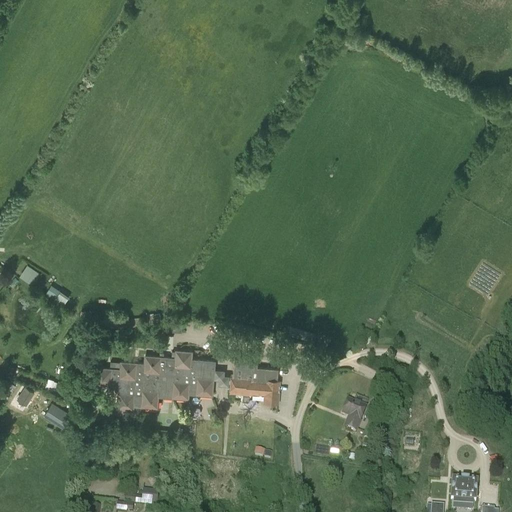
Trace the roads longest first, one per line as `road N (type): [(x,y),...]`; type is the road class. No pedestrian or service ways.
road 1 (track): [(331,366),(371,352),(415,363),(450,435),(479,448),(468,470),(452,460),(452,445)]
road 2 (unclassified): [(302,511),(297,425),(314,381),(331,366)]
